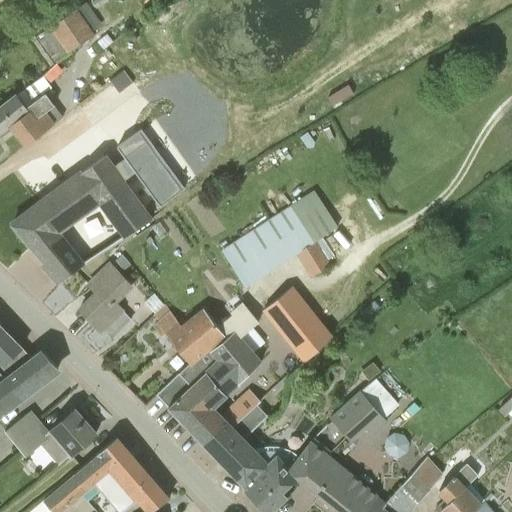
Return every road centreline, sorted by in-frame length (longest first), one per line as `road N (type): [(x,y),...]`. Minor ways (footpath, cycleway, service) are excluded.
road 1 (tertiary): [(226,511),(0,284)]
road 2 (track): [(362,252),(440,200),(511,102)]
